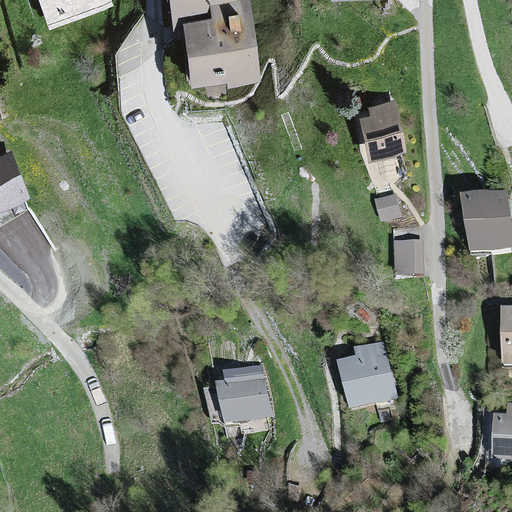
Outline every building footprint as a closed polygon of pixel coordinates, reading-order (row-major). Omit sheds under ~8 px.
[(43,2),(55,36),(119,15),(114,0),(36,0),(38,4),(43,2)] [(167,0),(170,24),(181,23),(188,77),(258,69),(249,0),(167,0)] [(356,116),(366,160),(404,155),(393,102),(365,106),(366,113),(356,116)] [(14,151),(0,155),(0,207),(30,196),(14,151)] [(511,216),(508,191),(464,197),(473,252),(511,246),(511,216)] [(417,245),(393,245),(393,278),(417,278),(417,245)] [(511,308),(502,309),(502,365),(511,364),(511,308)] [(361,357),(342,361),(353,410),(398,400),(386,343),(359,349),(361,357)] [(272,413),(266,371),(220,379),(226,420),(272,413)] [(511,415),(498,414),(496,460),(511,460),(511,403),(511,404),(511,415)] [(494,456),(495,405),(481,404),(480,455),(494,456)]
